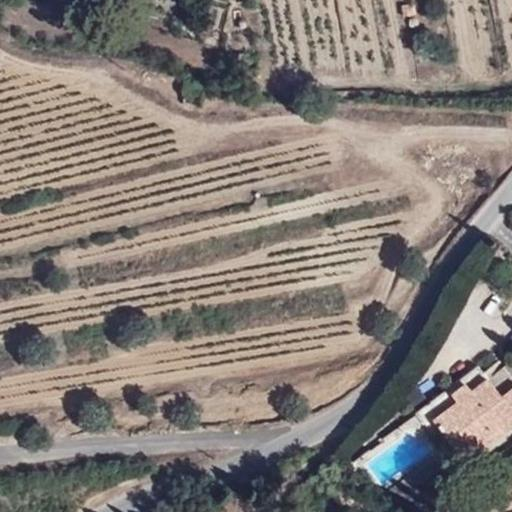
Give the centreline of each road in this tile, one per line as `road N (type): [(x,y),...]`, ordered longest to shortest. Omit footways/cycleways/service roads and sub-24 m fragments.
road 1 (tertiary): [(511,191),(461,248),(396,357),(348,414),(126,511)]
road 2 (track): [(297,433),(0,453)]
